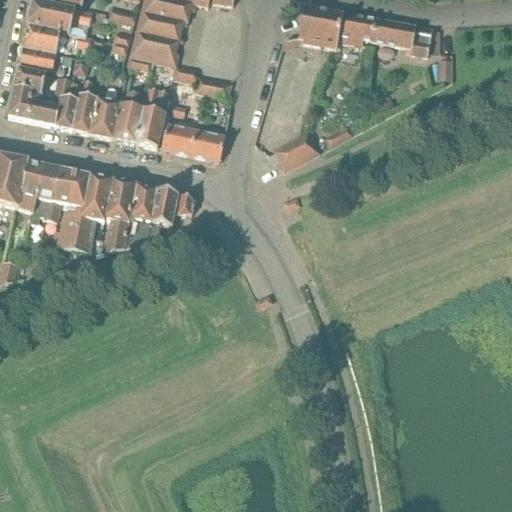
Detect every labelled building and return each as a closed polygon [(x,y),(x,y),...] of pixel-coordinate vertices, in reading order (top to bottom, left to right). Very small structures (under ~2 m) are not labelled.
[(33,0),(32,6),(81,16),(84,0),(33,0)] [(153,66),(175,70),(176,70),(179,59),(175,58),(178,46),(182,47),(184,39),(180,38),(183,26),(187,27),(191,14),(194,15),(196,9),(208,12),(209,7),(233,11),(234,0),(144,0),(130,61),(153,66)] [(32,6),(27,31),(60,37),(69,38),(71,27),(88,30),(91,18),(81,16),(32,6)] [(336,28),(337,17),(304,11),(298,44),(303,45),(302,48),(336,54),(337,46),(340,28),(336,28)] [(111,13),(109,22),(134,29),(136,19),(111,13)] [(362,50),(363,45),(366,23),(337,17),(336,28),(340,28),(337,46),(362,50)] [(366,23),(363,45),(410,53),(409,58),(427,62),(432,34),(366,23)] [(27,31),(22,53),(54,59),(55,59),(60,37),(27,31)] [(113,38),(112,47),(127,50),(129,41),(113,38)] [(76,40),(74,52),(88,55),(90,43),(76,40)] [(92,42),(90,52),(105,55),(107,45),(92,42)] [(112,47),(110,56),(125,59),(127,50),(112,47)] [(52,71),(54,59),(22,53),(19,70),(39,74),(62,79),(63,73),(52,71)] [(151,76),(153,66),(130,61),(127,72),(151,76)] [(439,86),(450,86),(450,66),(439,66),(439,86)] [(74,67),(72,78),(85,80),(87,70),(74,67)] [(195,75),(176,70),(175,70),(172,84),(196,90),(198,81),(195,75)] [(14,93),(31,96),(43,98),(46,80),(18,74),(14,93)] [(198,81),(196,90),(194,96),(226,102),(231,88),(198,81)] [(57,83),(54,100),(62,95),(65,84),(57,83)] [(53,101),(60,103),(60,101),(69,102),(72,88),(72,86),(65,84),(62,95),(54,100),(53,101)] [(80,90),(72,88),(69,102),(60,101),(60,103),(58,113),(54,131),(71,135),(78,106),(80,107),(83,90),(81,90),(82,84),(81,84),(80,90)] [(94,86),(82,84),(81,90),(83,90),(80,107),(78,106),(71,135),(89,139),(96,103),(87,102),(88,99),(92,97),(94,86)] [(143,115),(135,149),(157,153),(160,134),(170,97),(156,94),(147,92),(146,100),(143,115)] [(8,122),(25,125),(31,96),(14,93),(8,122)] [(25,125),(54,131),(58,113),(40,109),(43,98),(31,96),(25,125)] [(115,145),(135,149),(143,115),(146,100),(125,96),(120,125),(115,145)] [(96,103),(89,139),(112,144),(119,110),(99,105),(99,104),(96,103)] [(391,104),(375,110),(379,119),(395,112),(391,104)] [(184,123),(186,112),(173,110),(171,120),(184,123)] [(161,154),(190,160),(195,136),(166,130),(161,154)] [(329,152),(353,140),(348,131),(324,143),(329,152)] [(225,142),(195,136),(190,160),(220,167),(225,142)] [(319,158),(310,140),(307,136),(295,143),(296,144),(275,156),(281,167),(279,168),(284,177),(319,158)] [(26,167),(0,161),(0,209),(15,213),(16,212),(26,167)] [(42,171),(26,167),(16,212),(32,216),(42,171)] [(60,174),(42,171),(32,216),(30,228),(38,230),(39,223),(44,223),(47,205),(53,207),(60,174)] [(56,251),(74,255),(89,181),(60,174),(53,207),(47,205),(44,223),(43,226),(55,228),(59,208),(68,210),(56,251)] [(112,186),(89,181),(74,255),(90,257),(96,224),(104,226),(104,223),(112,186)] [(134,191),(112,186),(104,223),(111,224),(105,259),(124,252),(134,191)] [(155,195),(134,191),(124,252),(159,237),(155,228),(150,227),(155,195)] [(172,231),(174,221),(178,200),(155,195),(150,227),(155,228),(172,231)] [(183,201),(178,200),(174,221),(191,219),(194,207),(189,203),(183,201)] [(37,265),(35,277),(44,277),(44,275),(45,266),(41,266),(37,265)] [(0,282),(0,289),(11,286),(15,269),(3,267),(0,282)]
